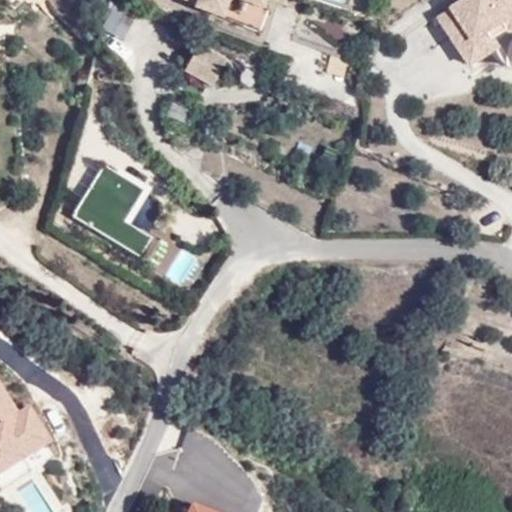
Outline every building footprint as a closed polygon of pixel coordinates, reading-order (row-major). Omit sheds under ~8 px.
[(224,21),(259,35),(267,12),(262,10),(265,0),(179,0),(196,6),(194,10),(224,21)] [(511,0),(470,0),(441,20),(474,69),(489,59),(493,64),(511,67),(511,0)] [(287,44),(294,9),(276,6),(269,40),(287,44)] [(219,32),(212,45),(240,60),(247,46),(219,32)] [(225,57),(198,45),(183,72),(211,85),(225,57)] [(94,179),(69,219),(131,257),(164,203),(80,152),(72,166),(94,179)] [(0,475),(50,442),(28,408),(16,416),(0,390),(0,475)]
